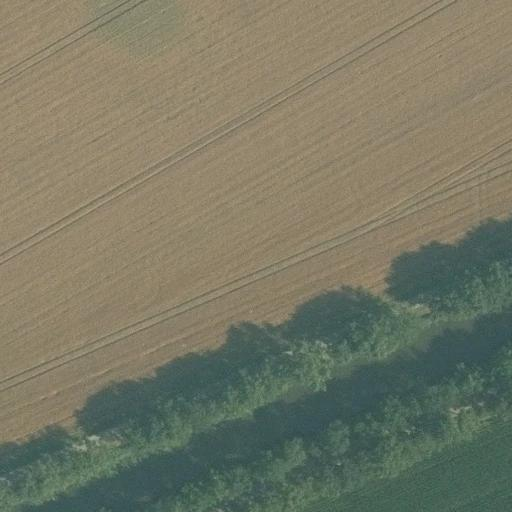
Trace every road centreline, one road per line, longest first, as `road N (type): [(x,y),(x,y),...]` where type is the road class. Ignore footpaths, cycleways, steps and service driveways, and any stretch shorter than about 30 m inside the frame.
road 1 (unclassified): [(0,483),(511,259)]
road 2 (tertiary): [(210,511),(511,383)]
